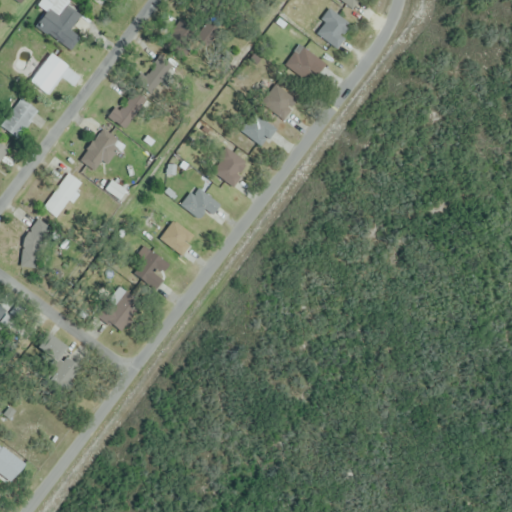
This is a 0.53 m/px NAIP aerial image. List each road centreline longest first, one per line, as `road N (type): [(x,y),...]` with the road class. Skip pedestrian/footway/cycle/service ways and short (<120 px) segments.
road 1 (residential): [(401,0),(385,35),(24,511)]
road 2 (residential): [(155,0),(0,207)]
road 3 (residential): [(136,369),(0,272)]
